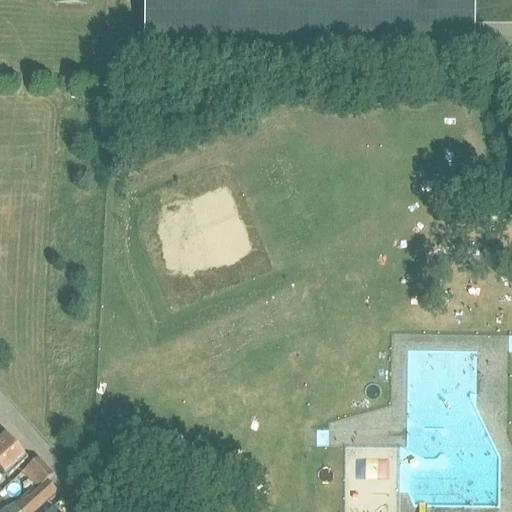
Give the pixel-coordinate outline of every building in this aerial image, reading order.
[(143,0),(143,60),(473,61),(473,0),(143,0)] [(0,463),(16,449),(4,435),(0,438),(0,463)] [(26,460),(16,449),(0,463),(0,471),(5,478),(26,460)] [(21,475),(37,492),(45,485),(44,484),(52,477),(37,460),(21,475)] [(45,485),(37,492),(27,502),(24,498),(18,504),(15,506),(20,511),(34,511),(54,494),(45,485)]
